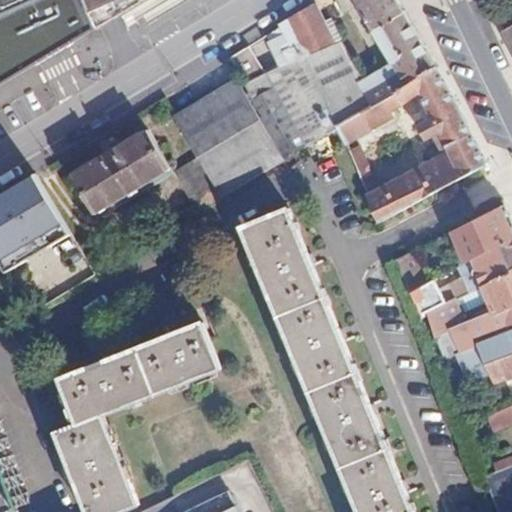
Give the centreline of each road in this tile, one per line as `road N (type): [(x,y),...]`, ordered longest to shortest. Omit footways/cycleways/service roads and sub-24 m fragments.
road 1 (unclassified): [(0,153),(259,0)]
road 2 (track): [(44,170),(75,215),(100,225),(175,181)]
road 3 (unclassified): [(456,0),(511,119)]
